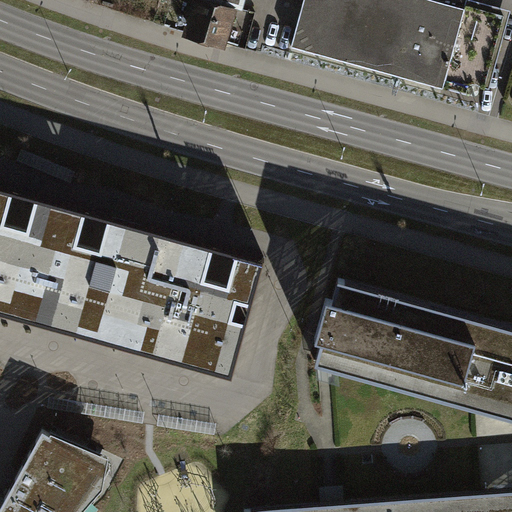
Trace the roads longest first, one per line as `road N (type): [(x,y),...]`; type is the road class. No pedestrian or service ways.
road 1 (secondary): [(0,72),(142,123),(511,226)]
road 2 (secondary): [(511,172),(88,55),(0,19)]
